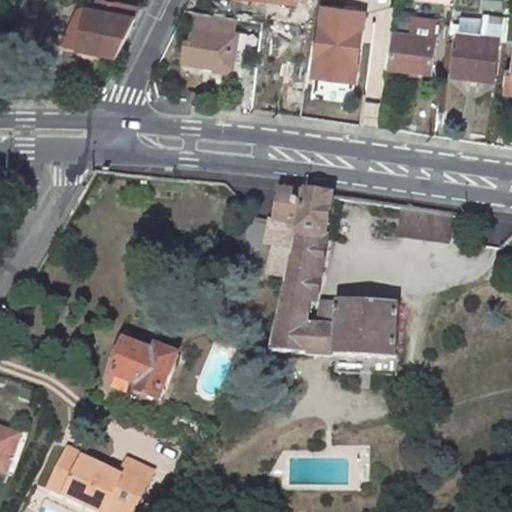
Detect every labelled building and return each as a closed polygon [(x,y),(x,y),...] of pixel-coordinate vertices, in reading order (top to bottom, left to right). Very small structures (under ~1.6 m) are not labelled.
[(502,10),(502,0),(485,0),(485,9),(502,10)] [(70,9),(69,9),(64,41),(66,48),(116,61),(138,15),(101,5),(97,7),(92,7),(89,9),(84,9),(81,9),(79,9),(70,9)] [(368,11),(322,5),(313,76),(359,82),(368,11)] [(188,40),(184,60),(216,66),(215,68),(226,70),(232,67),(235,48),(230,47),(235,19),(197,12),(192,41),(188,40)] [(498,33),(499,40),(508,41),(510,19),(492,17),(492,23),(498,24),(498,33)] [(455,74),(494,79),(499,40),(497,40),(498,33),(484,31),(479,26),(464,24),(463,35),(460,34),(455,74)] [(436,39),(396,33),(391,65),(431,71),(436,39)] [(435,137),(451,139),(454,111),(438,110),(435,137)] [(283,191),(278,222),(301,226),(307,193),(306,193),(283,191)] [(317,305),(332,197),(307,193),(301,226),(296,250),(291,276),(275,352),(336,357),(399,361),(401,307),(341,303),(341,306),(323,305),(320,323),(339,324),(339,330),(319,329),(309,328),(312,304),(317,305)] [(452,242),(454,213),(402,209),(399,238),(452,242)] [(274,246),(296,250),(301,226),(278,222),(270,221),(267,245),(274,246)] [(274,246),(270,272),(291,276),(296,250),(274,246)] [(156,355),(128,344),(115,376),(143,387),(141,393),(162,401),(180,356),(159,348),(156,355)] [(0,469),(11,474),(24,436),(0,426),(0,469)] [(126,475),(73,451),(56,489),(106,511),(137,511),(157,472),(132,462),(126,475)]
